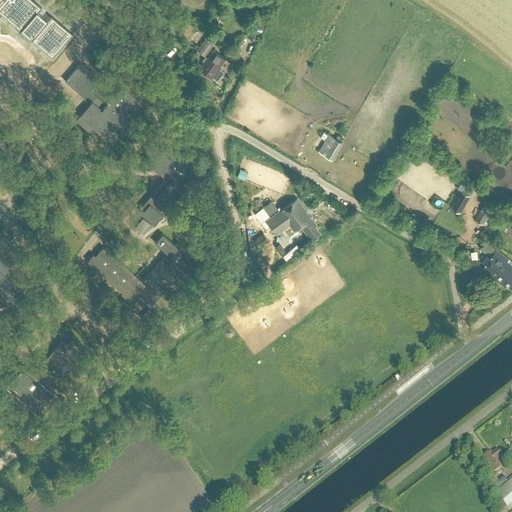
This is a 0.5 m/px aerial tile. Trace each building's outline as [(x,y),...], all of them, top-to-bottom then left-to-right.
[(0,0),(0,12),(19,30),(31,40),(52,58),(72,34),(51,15),(46,20),(37,12),(41,7),(32,0),(0,0)] [(252,22),(246,35),(257,41),(263,28),(252,22)] [(206,57),(212,49),(219,41),(214,37),(202,54),(206,57)] [(236,48),(228,58),(234,62),(241,52),(236,48)] [(212,49),(206,57),(199,68),(210,76),(211,76),(216,80),(222,72),(217,67),(224,58),(212,49)] [(93,99),(90,102),(75,119),(88,130),(92,125),(111,142),(124,128),(120,125),(140,102),(121,85),(106,103),(90,90),(100,79),(80,62),(64,80),(84,97),(87,94),(93,99)] [(328,134),(318,151),(331,159),(341,141),(339,140),(342,137),(338,134),(335,138),(328,134)] [(306,135),(303,140),(308,144),(312,138),(306,135)] [(302,140),(295,149),(301,154),(308,145),(302,140)] [(153,224),(162,214),(160,212),(166,206),(167,208),(184,188),(182,187),(191,176),(186,171),(191,166),(166,145),(162,150),(152,141),(139,156),(164,178),(140,207),(143,209),(140,212),(153,224)] [(459,188),(449,205),(459,212),(474,188),(465,182),(461,190),(459,188)] [(316,224),(296,197),(278,210),(265,220),(275,234),(288,224),(293,230),(299,225),(310,239),(319,232),(314,226),(316,224)] [(443,212),(450,202),(442,197),(435,207),(443,212)] [(271,201),(263,207),(269,215),(277,208),(271,201)] [(482,210),(476,220),(482,224),(489,214),(482,210)] [(143,233),(150,224),(142,217),(135,227),(143,233)] [(290,228),(285,231),(295,245),(300,242),(290,228)] [(0,252),(10,241),(0,232),(0,293),(11,303),(23,290),(19,287),(28,277),(0,253),(0,252)] [(177,241),(174,244),(162,233),(154,242),(166,253),(142,280),(102,246),(96,252),(95,255),(93,253),(87,260),(90,263),(122,291),(123,290),(134,299),(136,298),(147,308),(183,266),(185,268),(192,261),(190,259),(193,255),(177,241)] [(253,239),(259,247),(268,240),(262,233),(253,239)] [(511,287),(511,261),(497,249),(484,266),(496,275),(494,277),(505,285),(507,283),(511,287)] [(82,271),(88,262),(75,254),(70,263),(82,271)] [(154,303),(140,317),(148,324),(162,310),(154,303)] [(44,371),(39,377),(23,364),(6,382),(22,396),(37,409),(53,390),(52,389),(82,355),(63,338),(38,366),(44,371)] [(497,414),(507,416),(508,408),(499,406),(497,414)] [(511,438),(511,422),(510,419),(502,424),(511,438)] [(470,434),(464,438),(470,445),(476,441),(470,434)] [(490,453),(483,458),(492,469),(499,464),(497,461),(502,457),(497,450),(491,455),(490,453)] [(498,481),(493,486),(499,492),(504,488),(498,481)]
